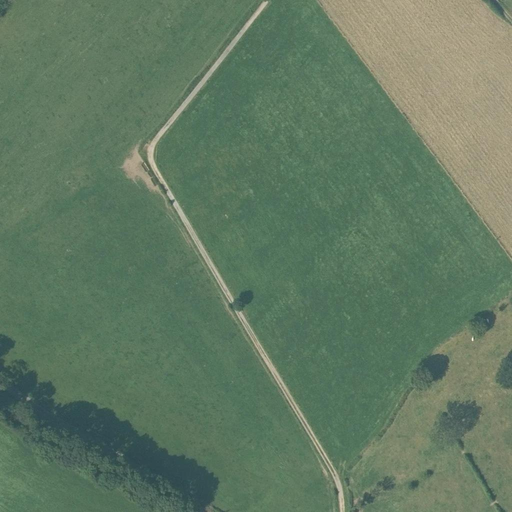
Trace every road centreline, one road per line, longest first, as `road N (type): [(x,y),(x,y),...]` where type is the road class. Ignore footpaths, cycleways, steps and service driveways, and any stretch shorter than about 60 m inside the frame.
road 1 (track): [(345,511),(321,444),(147,154),(264,0)]
road 2 (unclassified): [(0,382),(201,511)]
